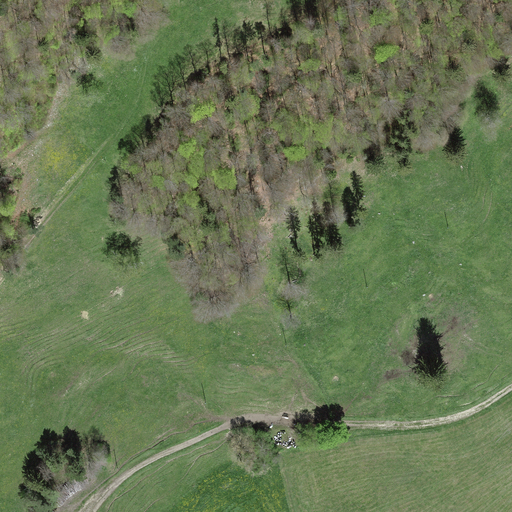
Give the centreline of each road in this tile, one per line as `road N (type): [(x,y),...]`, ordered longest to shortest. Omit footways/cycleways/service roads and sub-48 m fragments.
road 1 (track): [(88,511),(148,460),(234,422),(449,420),(511,387)]
road 2 (track): [(0,274),(124,126)]
road 3 (track): [(0,164),(51,129),(124,126)]
road 4 (track): [(124,126),(171,0)]
